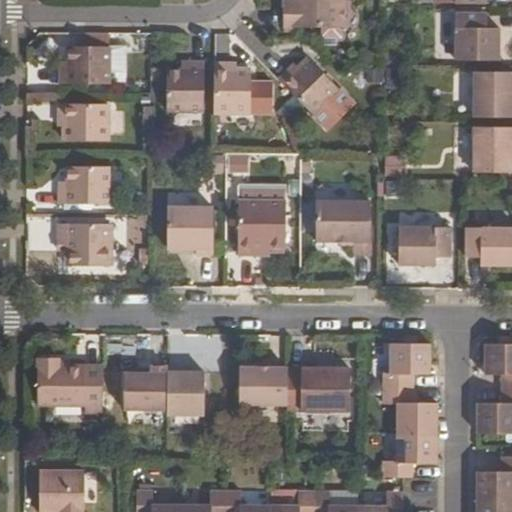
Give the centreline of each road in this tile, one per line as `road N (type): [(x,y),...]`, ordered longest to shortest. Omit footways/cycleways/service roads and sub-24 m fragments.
road 1 (residential): [(457,319),(0,316)]
road 2 (residential): [(0,11),(202,14),(227,0)]
road 3 (residential): [(457,319),(456,511)]
